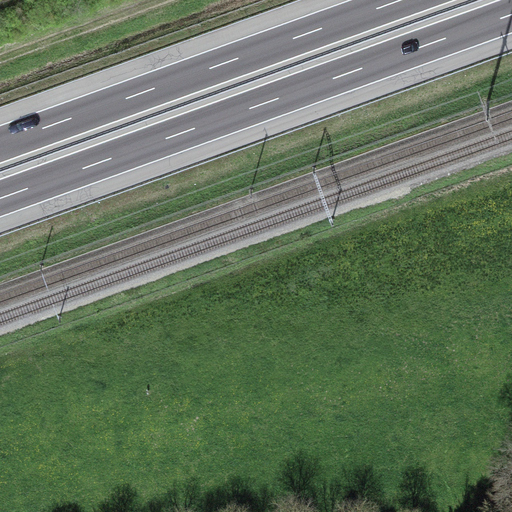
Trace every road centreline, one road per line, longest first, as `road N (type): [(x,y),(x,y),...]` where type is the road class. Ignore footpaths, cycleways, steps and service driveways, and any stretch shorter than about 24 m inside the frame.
road 1 (motorway): [(0,202),(511,16)]
road 2 (motorway): [(409,0),(0,147)]
